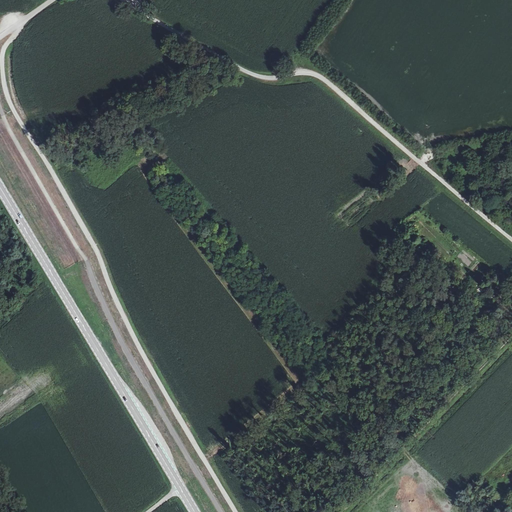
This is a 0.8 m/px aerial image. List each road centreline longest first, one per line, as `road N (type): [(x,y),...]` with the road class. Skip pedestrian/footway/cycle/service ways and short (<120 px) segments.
road 1 (track): [(233,511),(13,112),(1,48),(16,23)]
road 2 (secondary): [(0,189),(193,511)]
road 3 (unclassified): [(133,0),(258,77),(310,73),(327,82),(414,156)]
road 4 (track): [(343,511),(511,344)]
road 5 (track): [(414,156),(511,240)]
